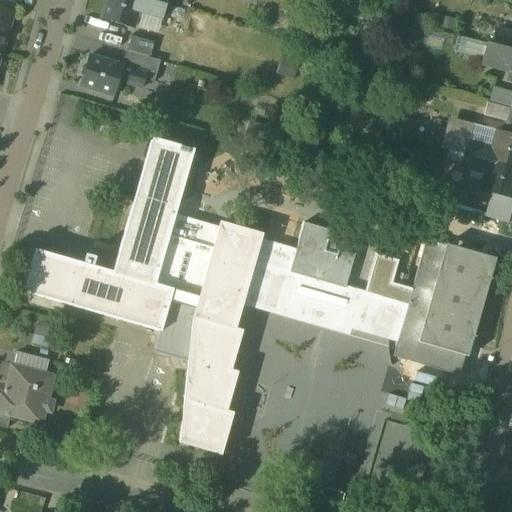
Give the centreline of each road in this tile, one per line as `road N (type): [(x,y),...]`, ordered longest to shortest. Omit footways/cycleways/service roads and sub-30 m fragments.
road 1 (residential): [(0,222),(66,0)]
road 2 (residential): [(0,451),(218,511)]
road 3 (residential): [(472,511),(511,359)]
